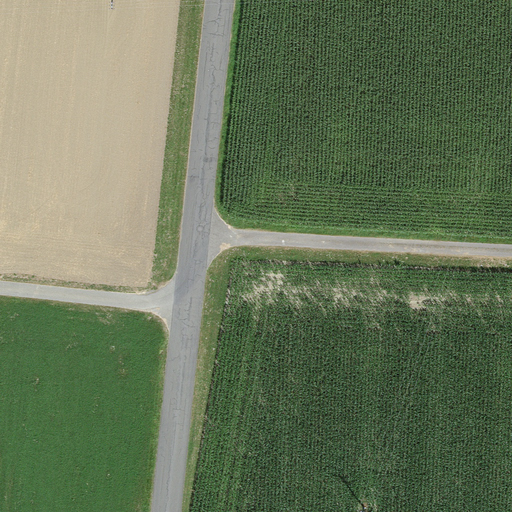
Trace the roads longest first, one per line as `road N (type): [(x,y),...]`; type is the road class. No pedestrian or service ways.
road 1 (unclassified): [(221,0),(166,511)]
road 2 (track): [(511,250),(198,235)]
road 3 (track): [(190,308),(0,285)]
